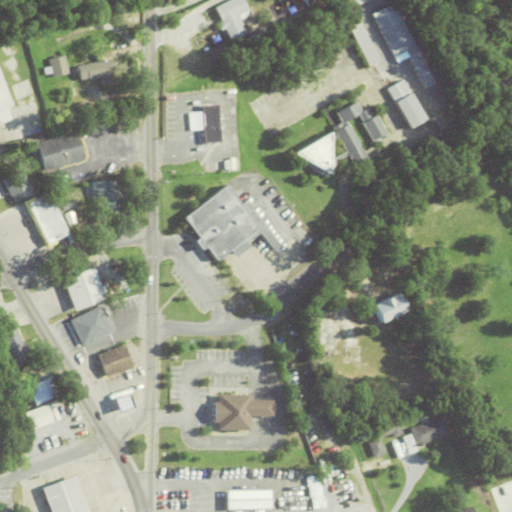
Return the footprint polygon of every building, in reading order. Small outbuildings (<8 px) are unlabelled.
[(231,39),(225,26),(219,29),(216,21),(220,19),(213,5),(223,0),(242,0),(246,8),(248,13),(239,18),(246,32),(231,39)] [(336,0),(360,0),(351,5),(378,58),(368,63),(336,0)] [(422,86),(406,54),(395,60),(371,12),(392,1),(433,80),(422,86)] [(228,45),(244,37),(246,42),(230,50),(228,45)] [(211,53),(225,46),(228,51),(213,58),(211,53)] [(103,86),(101,77),(88,79),(87,78),(80,79),(77,66),(97,61),(95,53),(110,50),(114,68),(109,69),(113,84),(103,86)] [(196,58),(208,52),(213,61),(201,67),(196,58)] [(53,77),(52,73),(45,74),(43,67),(50,66),(49,58),(65,55),(68,73),(53,77)] [(0,122),(11,118),(7,107),(12,106),(0,72),(0,122)] [(386,87),(401,78),(424,117),(408,126),(386,87)] [(365,105),(370,114),(374,112),(386,132),(372,141),(359,121),(361,120),(355,112),(344,119),(367,158),(353,166),(346,153),(333,161),(333,168),(331,168),(331,171),(328,171),(328,173),(327,173),(326,174),(322,172),(321,174),(311,168),(312,167),(293,155),(295,154),(291,151),(328,129),(328,134),(333,131),(329,125),(339,119),(334,111),(354,99),(360,109),(365,105)] [(200,104),(216,103),(219,140),(202,141),(200,104)] [(44,171),(38,152),(33,154),(31,144),(76,131),(84,160),(44,171)] [(12,195),(10,196),(2,179),(22,169),(25,175),(24,175),(32,193),(14,201),(12,195)] [(92,181),(119,180),(120,214),(92,215),(92,181)] [(258,230),(246,240),(249,244),(233,256),(227,247),(213,257),(203,243),(199,247),(193,239),(197,236),(182,215),(224,183),(239,203),(245,198),(281,246),(274,251),(258,230)] [(53,196),(65,192),(66,198),(60,200),(61,203),(56,205),(53,196)] [(26,203),(48,193),(68,233),(46,244),(26,203)] [(61,205),(71,202),(73,207),(63,211),(61,205)] [(64,214),(73,211),(77,222),(68,225),(64,214)] [(61,279),(93,267),(104,298),(73,310),(61,279)] [(371,305),(379,323),(408,310),(400,292),(371,305)] [(74,331),(76,330),(71,320),(98,306),(111,332),(82,347),(74,331)] [(25,342),(28,350),(30,355),(28,356),(29,360),(14,367),(7,350),(2,352),(0,347),(0,342),(2,341),(0,336),(0,331),(14,325),(22,344),(25,342)] [(118,368),(104,374),(96,355),(124,344),(133,368),(120,373),(118,368)] [(104,376),(119,371),(133,407),(118,413),(104,376)] [(35,396),(31,398),(29,393),(33,391),(30,386),(51,376),(59,394),(39,403),(35,396)] [(210,403),(215,403),(216,394),(249,394),(249,399),(271,400),(271,416),(248,416),(248,430),(210,430),(210,403)] [(27,403),(34,399),(38,406),(30,410),(27,403)] [(53,422),(47,404),(25,412),(31,430),(53,422)] [(442,416),(448,432),(415,445),(417,449),(408,452),(402,435),(410,432),(409,428),(421,424),(417,414),(427,411),(430,420),(442,416)] [(393,436),(391,432),(380,436),(377,428),(397,420),(402,432),(393,436)] [(366,440),(379,435),(384,452),(372,457),(366,440)] [(360,511),(337,511),(328,479),(332,478),(329,468),(341,464),(344,474),(347,474),(355,501),(357,500),(360,511)] [(196,474),(226,474),(226,482),(196,482),(196,474)] [(49,511),(41,489),(75,476),(87,511),(49,511)] [(255,501),(255,490),(267,490),(267,501),(255,501)]
